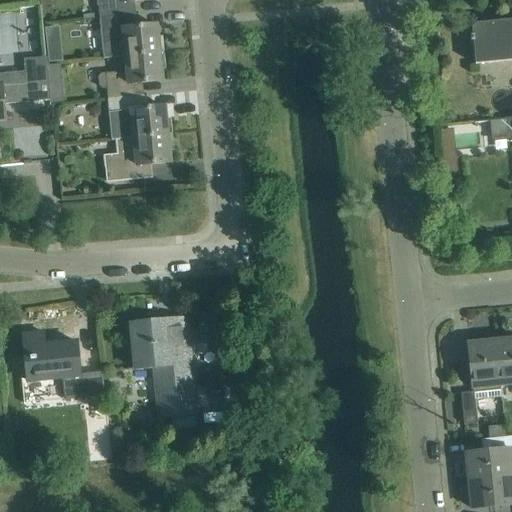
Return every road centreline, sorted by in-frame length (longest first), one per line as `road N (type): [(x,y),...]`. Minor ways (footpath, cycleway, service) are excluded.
road 1 (residential): [(0,260),(97,263),(208,255),(221,246),(231,215),(209,0)]
road 2 (residential): [(409,301),(379,0)]
road 3 (residential): [(430,511),(409,301)]
